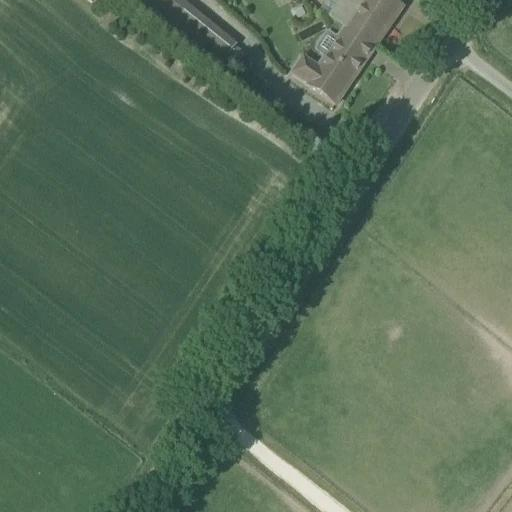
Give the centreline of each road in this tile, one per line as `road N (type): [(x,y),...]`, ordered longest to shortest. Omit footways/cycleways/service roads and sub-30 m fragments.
road 1 (unclassified): [(138,511),(449,44)]
road 2 (unknown): [(204,413),(332,511)]
